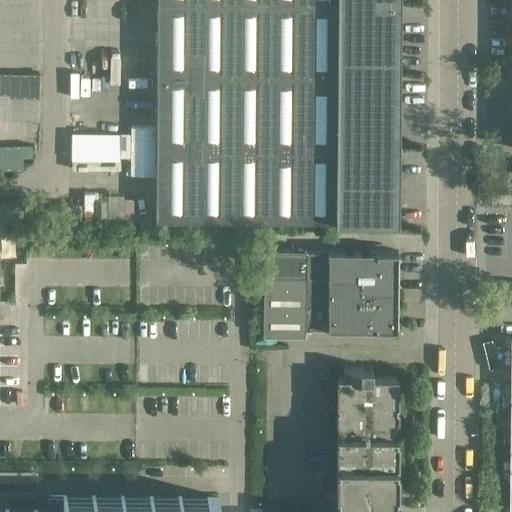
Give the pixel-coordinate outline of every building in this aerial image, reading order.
[(397,223),(398,0),(157,0),(157,5),(155,220),(397,223)] [(154,176),(155,136),(133,135),(131,175),(154,176)] [(358,291),(396,292),(396,253),(303,252),(303,250),(259,250),(259,278),(358,278),(358,291)] [(396,331),(396,292),(358,291),(358,278),(259,278),(259,337),(303,337),(303,330),(380,331),(396,331)] [(393,511),(395,377),(371,377),(371,368),(343,368),(343,376),(338,376),(336,511),(393,511)] [(217,511),(218,504),(209,504),(209,499),(61,497),(61,505),(45,505),(44,511),(217,511)]
